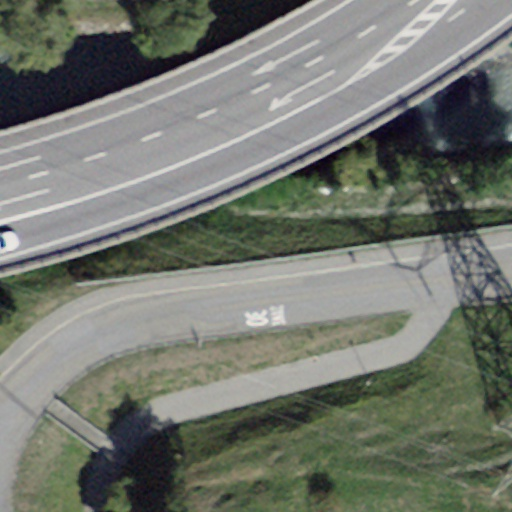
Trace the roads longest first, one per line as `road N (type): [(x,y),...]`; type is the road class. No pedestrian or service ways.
road 1 (secondary): [(0,243),(126,204),(299,130),(393,77),(500,0)]
road 2 (residential): [(0,418),(75,346),(124,326),(511,270)]
road 3 (secondary): [(382,0),(240,81),(0,172)]
